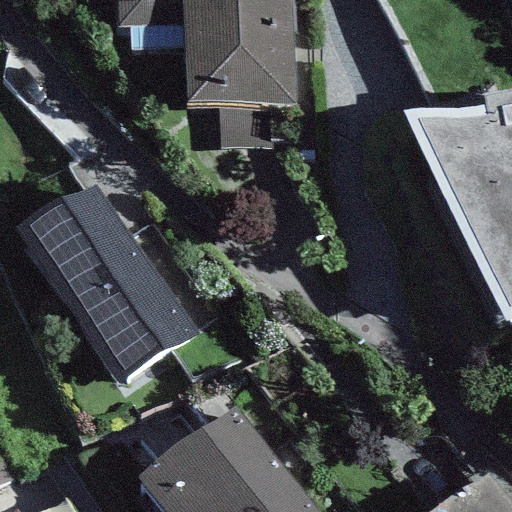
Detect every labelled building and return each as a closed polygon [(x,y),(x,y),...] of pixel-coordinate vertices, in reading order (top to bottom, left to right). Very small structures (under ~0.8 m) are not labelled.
[(290,0),(114,0),(116,33),(186,29),(190,114),(296,109),(290,0)] [(485,115),(404,127),(505,330),(511,326),(511,98),(482,103),(485,115)] [(199,338),(96,186),(15,240),(118,393),(199,338)] [(315,511),(236,411),(140,486),(159,511),(315,511)] [(0,484),(16,477),(0,444),(0,484)] [(511,511),(511,505),(487,474),(438,511),(511,511)]
